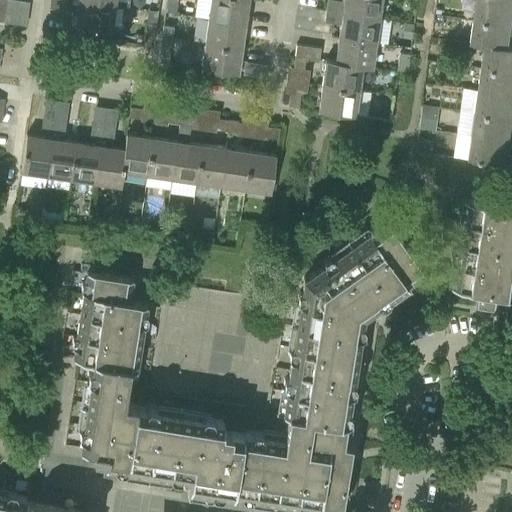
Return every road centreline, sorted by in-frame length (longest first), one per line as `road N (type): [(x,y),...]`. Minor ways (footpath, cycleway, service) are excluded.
road 1 (residential): [(21,75),(263,103),(281,84),(288,0)]
road 2 (residential): [(413,511),(448,430),(511,378)]
